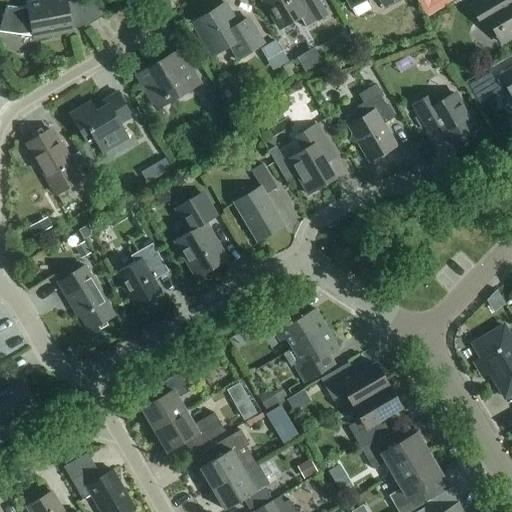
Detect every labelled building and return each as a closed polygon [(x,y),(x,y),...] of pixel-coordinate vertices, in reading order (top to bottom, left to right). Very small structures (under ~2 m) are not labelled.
[(25,4),(26,6),(17,9),(7,8),(7,7),(6,6),(0,27),(0,32),(14,35),(31,33),(32,40),(73,32),(71,26),(81,24),(84,29),(104,17),(94,0),(85,0),(77,5),(74,3),(70,2),(67,3),(66,0),(38,0),(39,1),(25,4)] [(262,0),(280,31),(299,20),(305,30),(326,17),(316,0),(262,0)] [(344,0),(350,9),(365,0),(378,0),(383,8),(397,0),(344,0)] [(511,0),(479,0),(469,6),(482,28),(489,24),(501,44),(511,37),(511,0)] [(211,57),(229,46),(237,60),(262,45),(247,21),(237,27),(224,6),(192,25),(211,57)] [(260,50),(272,72),(288,63),(276,41),(260,50)] [(308,68),(323,56),(314,46),(300,57),(308,68)] [(135,77),(153,107),(174,94),(177,98),(199,85),(182,55),(160,68),(158,63),(135,77)] [(294,75),(288,64),(282,67),(288,78),(294,75)] [(511,66),(498,75),(511,99),(511,98),(511,66)] [(395,146),(383,125),(393,119),(374,86),(358,95),(363,104),(356,108),(362,118),(347,126),(352,134),(350,142),(358,144),(368,162),(395,146)] [(92,109),(89,104),(69,115),(87,145),(94,141),(102,154),(127,139),(119,125),(131,118),(117,94),(92,109)] [(428,133),(439,126),(451,147),(478,131),(462,105),(459,107),(452,95),(436,104),(430,94),(411,106),(428,133)] [(296,176),(307,195),(335,179),(314,144),(324,138),(316,124),(295,137),(303,151),(286,160),(288,164),(296,176)] [(78,181),(80,180),(51,131),(27,145),(55,194),(70,185),(71,187),(79,183),(78,181)] [(78,153),(71,157),(77,167),(84,163),(78,153)] [(296,176),(288,164),(278,170),(286,182),(296,176)] [(250,172),(260,188),(233,204),(256,242),(283,225),(265,195),(275,189),(261,165),(250,172)] [(176,241),(198,278),(225,262),(203,225),(215,218),(201,194),(176,208),(190,233),(176,241)] [(141,207),(135,197),(126,202),(130,209),(135,210),(141,207)] [(39,223),(29,229),(33,237),(44,231),(39,223)] [(90,236),(91,231),(87,225),(78,231),(84,240),(90,236)] [(84,243),(75,248),(81,259),(90,253),(84,243)] [(152,282),(168,272),(151,244),(130,257),(134,263),(116,273),(136,308),(159,294),(152,282)] [(73,310),(75,309),(88,331),(113,316),(84,267),(57,283),(73,310)] [(286,339),(292,350),(326,329),(314,309),(296,320),(290,309),(268,323),(280,342),(286,339)] [(476,351),(480,359),(473,363),(480,374),(486,376),(489,374),(504,399),(511,395),(511,396),(511,341),(503,326),(479,341),(476,351)] [(333,366),(327,356),(338,349),(326,329),(292,350),(283,355),(290,368),(293,366),(304,384),(333,366)] [(345,393),(352,407),(388,386),(375,364),(351,379),(344,366),(320,380),(332,401),(345,393)] [(141,409),(154,431),(185,412),(177,399),(190,392),(179,374),(158,386),(163,396),(141,409)] [(0,441),(0,442),(20,431),(15,422),(37,409),(21,382),(0,394),(0,441)] [(227,391),(236,408),(248,401),(239,384),(227,391)] [(348,427),(360,448),(384,435),(376,422),(400,408),(388,386),(352,407),(360,420),(348,427)] [(311,402),(304,390),(286,401),(293,412),(311,402)] [(256,396),(266,412),(278,404),(273,394),(263,392),(256,396)] [(289,423),(280,408),(266,417),(274,432),(289,423)] [(185,412),(154,431),(167,452),(189,439),(194,449),(224,432),(213,414),(193,426),(185,412)] [(385,462),(393,476),(428,455),(416,433),(392,447),(384,435),(360,448),(373,470),(385,462)] [(199,468),(212,490),(254,466),(253,464),(246,452),(245,454),(233,434),(212,447),(218,458),(199,468)] [(428,455),(393,476),(401,489),(388,496),(397,511),(409,511),(424,503),(417,491),(441,476),(428,455)] [(310,461),(299,467),(305,479),(316,473),(310,461)] [(254,466),(212,490),(224,511),(243,500),(249,511),(270,497),(264,487),(269,484),(256,463),(253,464),(254,466)] [(65,471),(82,500),(90,496),(99,511),(130,511),(135,509),(112,471),(101,477),(95,467),(80,476),(74,466),(65,471)] [(62,511),(51,493),(26,507),(28,511),(62,511)] [(288,511),(280,497),(254,511),(253,511),(288,511)] [(443,511),(437,501),(417,511),(462,511),(458,504),(444,511),(443,511)]
